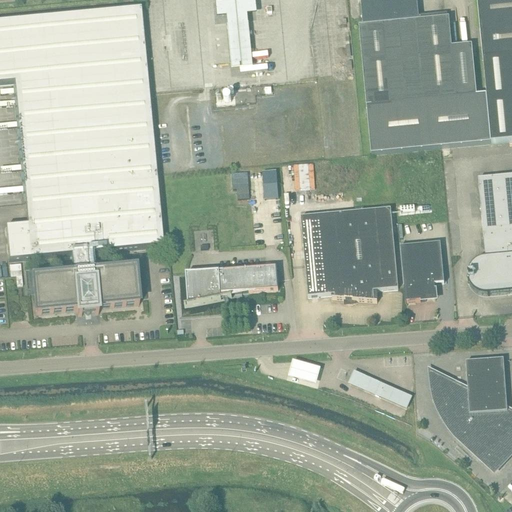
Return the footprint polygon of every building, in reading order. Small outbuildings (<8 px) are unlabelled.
[(255,0),(216,0),(217,16),(228,16),(231,69),(254,67),(247,13),(257,12),(255,0)] [(491,145),(486,96),(477,97),(472,47),(452,49),(449,19),(419,22),(416,0),(398,0),(398,1),(361,4),(361,2),(363,22),(363,27),(359,28),(371,156),(491,145)] [(511,142),(511,0),(476,0),(483,60),(486,96),(491,145),(511,142)] [(0,86),(14,85),(27,227),(6,229),(9,263),(71,257),(73,276),(33,280),(36,316),(77,312),(78,318),(98,316),(98,310),(139,306),(136,271),(95,274),(93,255),(163,248),(140,11),(0,24),(0,86)] [(277,172),(263,173),(265,201),(279,200),(277,172)] [(247,174),(232,175),(233,190),(248,190),(247,174)] [(469,271),(468,276),(467,276),(468,284),(469,283),(471,288),(474,292),(478,294),(483,296),(488,296),(511,293),(511,177),(478,181),(486,260),(481,261),(476,263),(472,266),(469,271)] [(301,219),(307,289),(308,299),(335,296),(335,300),(332,299),(332,300),(345,301),(345,304),(353,304),(352,302),(377,304),(377,303),(374,303),(373,293),(398,290),(391,210),(301,219)] [(444,285),(444,275),(441,245),(400,248),(400,247),(405,305),(406,305),(406,304),(426,302),(425,297),(435,296),(434,286),(444,285)] [(17,288),(22,288),(20,266),(9,267),(10,279),(16,278),(17,288)] [(221,301),(220,296),(278,292),(276,269),(186,276),(187,294),(188,307),(184,308),(185,309),(232,299),(221,301)] [(323,370),(293,361),(288,379),(318,387),(323,370)] [(451,430),(457,438),(494,472),(511,453),(511,414),(507,413),(503,361),(466,364),(468,393),(431,375),(433,389),(436,401),(440,411),(445,421),(451,430)] [(386,387),(380,385),(375,396),(381,398),(386,387)]
